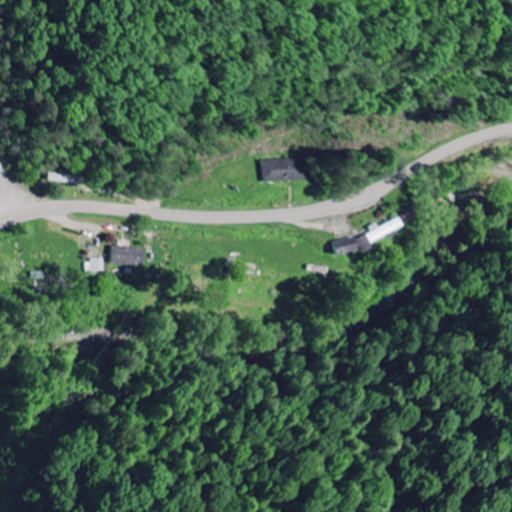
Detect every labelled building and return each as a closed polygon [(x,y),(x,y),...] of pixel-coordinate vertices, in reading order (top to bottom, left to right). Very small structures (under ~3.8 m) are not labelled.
[(262,182),(305,181),(305,160),(261,161),(262,182)] [(403,231),(397,219),(377,228),(375,224),(367,228),(370,234),(356,240),(360,250),(403,231)] [(333,256),(355,250),(352,238),(330,243),(333,256)] [(110,248),(109,267),(140,268),(141,249),(110,248)] [(104,261),(86,261),(85,273),(103,273),(104,261)]
